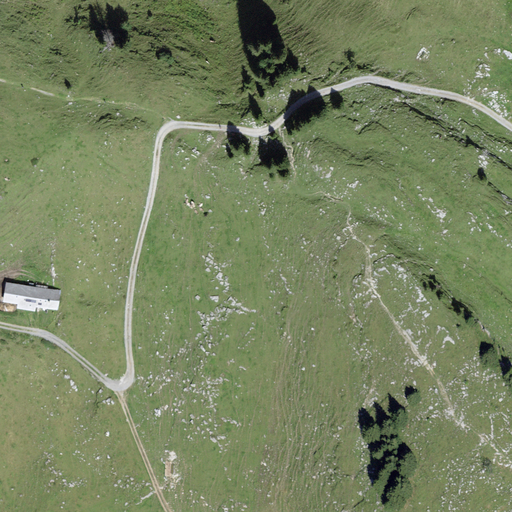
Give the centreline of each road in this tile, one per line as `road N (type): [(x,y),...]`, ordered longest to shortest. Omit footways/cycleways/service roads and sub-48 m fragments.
road 1 (track): [(0,325),(58,341),(106,382),(125,385),(132,274),(160,138),(173,126)]
road 2 (track): [(277,125),(324,92),(375,81),(450,95),(511,124)]
road 3 (track): [(116,388),(167,511)]
